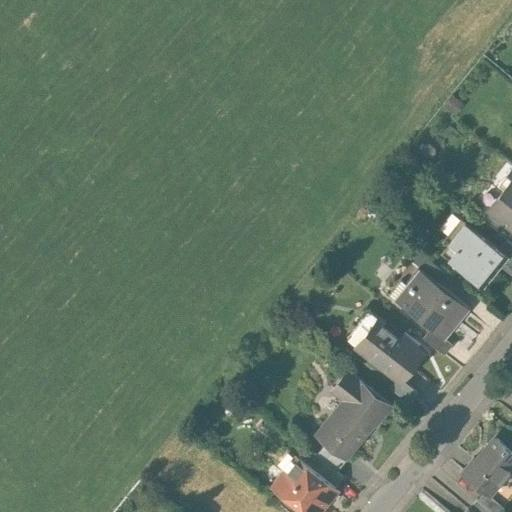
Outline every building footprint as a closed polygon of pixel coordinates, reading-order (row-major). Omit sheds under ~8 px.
[(445,108),(457,119),(467,107),(454,96),(445,108)] [(511,180),(489,208),(511,227),(511,180)] [(500,247),(467,220),(450,240),(458,246),(448,258),(484,287),(501,267),(510,256),(500,247)] [(510,256),(501,267),(511,275),(511,273),(511,242),(507,239),(500,247),(510,256)] [(413,260),(420,266),(438,281),(446,272),(420,251),(413,260)] [(438,281),(420,266),(395,296),(432,326),(445,336),(469,306),(438,281)] [(355,343),(397,376),(403,381),(427,349),(380,312),(355,343)] [(452,342),(445,336),(432,326),(425,334),(445,351),(452,342)] [(393,405),(348,369),(332,389),(344,398),(315,433),(327,443),(347,460),(393,405)] [(403,381),(397,376),(389,386),(408,401),(416,391),(403,381)] [(192,426),(200,433),(210,421),(201,414),(192,426)] [(511,469),(511,448),(494,433),(462,472),(484,490),(491,495),(511,469)] [(338,472),(347,460),(327,443),(318,456),(338,472)] [(338,472),(318,456),(311,451),(304,460),(335,485),(343,475),(338,472)] [(335,485),(304,460),(296,454),(271,485),(306,511),(321,511),(340,489),(335,485)] [(484,490),(477,498),(494,511),(503,511),(504,506),(491,495),(484,490)] [(471,505),(478,511),(494,511),(477,498),(471,505)]
